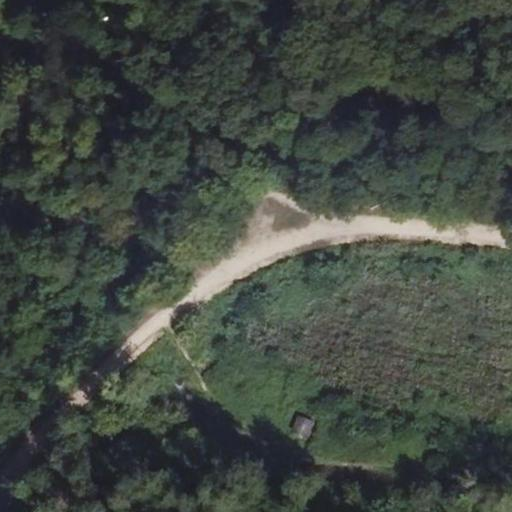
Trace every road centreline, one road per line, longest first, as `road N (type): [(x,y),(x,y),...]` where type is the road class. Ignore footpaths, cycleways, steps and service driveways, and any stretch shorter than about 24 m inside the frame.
road 1 (track): [(112,0),(128,61),(168,117),(291,236)]
road 2 (track): [(160,319),(0,478)]
road 3 (track): [(511,234),(362,223),(291,236)]
road 4 (track): [(291,236),(236,262),(160,319)]
